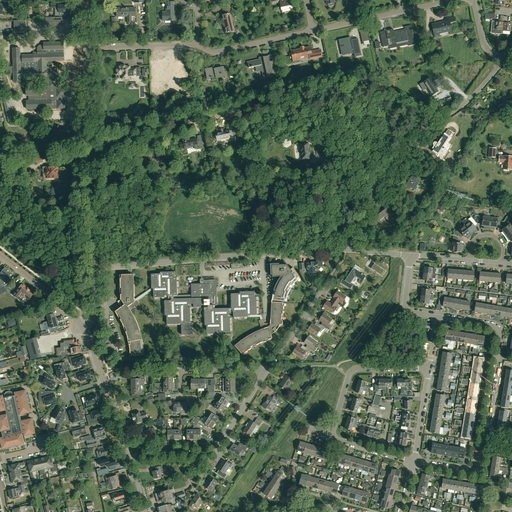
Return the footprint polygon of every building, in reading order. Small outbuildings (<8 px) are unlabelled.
[(272,0),(274,4),(279,3),(279,4),(280,4),(281,4),(282,11),(293,8),(292,3),(288,3),(287,0),(272,0)] [(52,8),(56,8),(56,5),(56,2),(51,2),(48,2),(46,2),(46,5),(48,5),(49,12),(52,12),(52,8)] [(163,21),(167,21),(175,20),(175,12),(174,12),(174,2),(166,3),(166,12),(163,12),(163,21)] [(71,5),(59,5),(59,12),(65,12),(65,15),(70,15),(70,12),(71,12),(71,5)] [(117,8),(117,17),(127,17),(128,23),(132,23),(132,20),(132,16),(135,16),(135,7),(117,8)] [(225,25),(224,25),(226,33),(234,32),(233,27),(232,27),(230,19),(231,18),(230,14),(223,16),(225,25)] [(445,18),(445,21),(433,24),(435,38),(441,37),(440,34),(452,31),(451,23),(456,22),(455,16),(445,18)] [(494,30),(503,31),(504,16),(501,16),(501,20),(498,20),(498,22),(495,21),(494,30)] [(503,31),(511,32),(511,24),(511,23),(509,23),(509,21),(507,21),(507,17),(504,16),(503,31)] [(26,20),(14,21),(14,33),(27,32),(26,20)] [(408,41),(409,46),(415,45),(411,26),(405,27),(406,30),(392,32),(392,35),(381,37),(383,46),(408,41)] [(363,52),(366,49),(357,36),(351,40),(352,40),(350,42),(348,39),(342,43),(350,54),(359,47),(363,52)] [(26,96),(30,95),(30,101),(26,101),(27,109),(51,108),(51,109),(66,108),(65,100),(60,100),(60,98),(65,98),(65,88),(56,88),(56,86),(59,86),(58,69),(51,70),(51,67),(49,67),(49,65),(47,63),(46,63),(46,61),(64,61),(64,54),(62,54),(62,50),(63,50),(63,42),(43,43),(44,45),(43,45),(42,45),(40,46),(38,48),(37,50),(37,51),(37,52),(33,52),(33,55),(22,55),(20,56),(20,48),(13,48),(13,67),(7,67),(7,73),(13,73),(14,82),(21,81),(21,78),(45,77),(45,89),(39,89),(38,87),(26,87),(26,96)] [(311,46),(305,48),(304,46),(301,47),(301,48),(291,51),(292,53),(290,53),(291,58),(293,58),(293,61),(310,58),(310,59),(323,57),(321,49),(312,51),(311,46)] [(269,56),(264,57),(264,59),(248,62),(249,68),(252,67),(252,68),(254,67),(256,66),(258,72),(263,71),(264,74),(267,73),(268,77),(274,75),(269,56)] [(170,67),(160,68),(160,75),(162,75),(162,74),(170,73),(171,83),(175,83),(175,89),(181,89),(181,83),(180,83),(180,77),(178,77),(177,65),(170,66),(170,67)] [(121,67),(117,67),(117,75),(121,75),(121,80),(130,79),(130,80),(137,80),(137,69),(130,69),(130,66),(126,67),(126,66),(121,66),(121,67)] [(215,67),(206,69),(207,76),(211,75),(211,77),(216,76),(216,77),(225,75),(225,78),(231,76),(230,75),(229,70),(224,71),(223,67),(215,69),(215,67)] [(435,92),(434,90),(438,87),(436,84),(435,85),(430,78),(424,83),(430,93),(432,91),(433,93),(435,92)] [(152,97),(149,97),(148,91),(150,91),(150,88),(144,88),(145,104),(149,104),(149,100),(152,100),(152,97)] [(438,95),(435,93),(433,94),(432,93),(429,96),(430,97),(428,100),(430,102),(438,95)] [(188,101),(190,111),(197,109),(194,99),(188,101)] [(52,139),(52,144),(60,144),(60,140),(71,140),(71,134),(70,134),(70,130),(67,130),(67,129),(53,130),(53,139),(52,139)] [(226,139),(230,138),(233,137),(234,135),(233,131),(232,130),(229,131),(228,130),(216,132),(218,141),(222,140),(222,141),(223,141),(226,141),(226,140),(226,139)] [(442,148),(450,137),(445,133),(438,143),(437,142),(436,142),(435,142),(434,142),(433,143),(433,145),(434,146),(432,148),(434,149),(433,152),(438,155),(439,153),(444,156),(448,151),(447,149),(446,148),(444,148),(444,149),(442,148)] [(196,138),(190,140),(189,138),(183,139),(184,141),(180,142),(181,148),(185,148),(185,149),(191,148),(191,146),(198,145),(203,147),(203,144),(206,143),(205,140),(202,141),(201,135),(197,136),(198,138),(197,139),(196,138)] [(308,142),(301,143),(303,160),(310,159),(310,157),(311,157),(310,148),(309,148),(308,142)] [(322,155),(326,151),(327,151),(322,144),(317,147),(322,155)] [(504,157),(500,156),(499,163),(501,163),(504,163),(503,169),(511,169),(511,156),(504,156),(504,157)] [(38,157),(34,158),(32,158),(32,159),(28,160),(29,165),(33,165),(33,164),(44,162),(43,158),(38,159),(38,157)] [(47,172),(47,178),(58,178),(58,167),(43,167),(44,172),(47,172)] [(421,186),(418,184),(421,180),(413,174),(406,185),(414,190),(417,187),(419,188),(421,186)] [(376,216),(380,221),(385,217),(390,223),(393,221),(394,224),(400,220),(394,212),(391,214),(386,208),(382,211),(383,211),(376,216)] [(484,229),(486,229),(488,229),(489,229),(491,218),(484,217),(484,216),(481,216),(480,223),(483,223),(483,226),(484,226),(484,229)] [(469,221),(464,225),(464,226),(472,235),(472,234),(473,234),(473,233),(474,233),(477,232),(475,229),(476,228),(474,226),(476,224),(471,218),(468,220),(469,221)] [(498,219),(491,218),(489,229),(491,229),(492,229),(493,230),(495,231),(495,228),(496,228),(497,225),(500,225),(501,218),(498,218),(498,219)] [(501,233),(503,235),(504,236),(505,237),(511,232),(511,227),(510,225),(511,224),(509,222),(503,226),(505,229),(503,230),(504,231),(501,233)] [(458,230),(456,232),(461,237),(463,235),(465,237),(466,237),(468,239),(469,237),(470,236),(471,236),(471,235),(472,235),(464,226),(459,230),(458,230)] [(465,248),(465,245),(462,245),(462,244),(460,244),(460,240),(454,237),(452,243),(453,243),(453,253),(462,252),(462,251),(464,251),(464,250),(464,249),(464,248),(465,248)] [(311,262),(308,263),(308,270),(309,270),(309,273),(318,272),(318,269),(318,267),(323,266),(323,265),(324,265),(324,264),(324,262),(323,261),(323,260),(317,261),(317,262),(314,262),(311,262)] [(274,295),(273,301),(285,301),(285,298),(287,299),(289,291),(287,291),(291,285),(292,286),(298,280),(296,279),(299,277),(293,268),(291,269),(287,265),(281,265),(280,264),(271,265),(271,271),(272,271),(272,277),(281,277),(282,278),(279,282),(277,287),(275,291),(274,295)] [(361,268),(356,265),(343,284),(351,289),(353,286),(350,284),(356,276),(360,279),(359,282),(362,284),(366,276),(359,272),(361,268)] [(374,271),(382,276),(386,271),(377,265),(374,271)] [(0,275),(3,278),(1,281),(4,284),(3,286),(2,285),(0,286),(0,289),(5,285),(6,286),(8,282),(7,280),(12,273),(5,268),(1,273),(0,275)] [(161,274),(152,274),(152,289),(152,291),(153,291),(154,294),(154,298),(165,297),(165,296),(168,296),(168,301),(165,301),(165,316),(167,315),(167,324),(182,324),(182,335),(193,335),(193,324),(191,324),(190,307),(189,307),(188,304),(194,304),(194,308),(201,307),(201,306),(208,305),(208,310),(205,310),(205,325),(207,325),(207,334),(222,334),(222,332),(230,332),(230,317),(228,317),(228,314),(233,314),(233,317),(248,317),(257,317),(257,315),(257,297),(255,297),(255,291),(240,292),(240,293),(231,294),(231,308),(214,309),(214,305),(218,305),(217,280),(204,280),(204,284),(191,284),(192,295),(177,296),(177,277),(176,277),(175,272),(161,272),(161,274)] [(423,274),(423,280),(427,280),(426,283),(433,284),(434,281),(431,281),(431,278),(435,278),(437,279),(438,276),(436,276),(436,275),(435,275),(432,275),(423,274)] [(122,307),(116,312),(118,315),(119,314),(121,316),(122,318),(120,319),(123,323),(124,326),(125,325),(127,329),(128,331),(126,331),(127,336),(128,339),(130,338),(131,342),(131,344),(129,344),(130,349),(130,353),(132,353),(132,356),(143,355),(144,355),(144,351),(143,347),(142,340),(140,332),(138,325),(134,317),(131,311),(130,310),(140,304),(137,300),(152,291),(152,289),(151,289),(136,299),(135,299),(134,275),(133,275),(127,275),(123,275),(123,278),(121,278),(121,288),(123,288),(123,294),(121,294),(121,300),(120,301),(120,304),(122,307)] [(0,293),(2,293),(3,294),(9,291),(6,286),(5,285),(0,289),(0,293)] [(26,297),(29,300),(33,294),(30,292),(30,291),(23,285),(14,296),(19,300),(22,296),(25,298),(26,297)] [(422,289),(421,296),(433,297),(433,295),(430,294),(431,290),(422,289)] [(337,299),(335,302),(342,306),(341,306),(344,308),(347,303),(344,301),(347,297),(338,291),(333,297),(337,299)] [(421,296),(420,303),(429,304),(429,300),(433,300),(433,297),(421,296)] [(335,302),(333,300),(331,303),(327,301),(323,307),(332,313),(334,309),(338,311),(341,306),(342,306),(335,302)] [(241,341),(235,346),(243,355),(248,350),(254,346),(260,343),(266,341),(272,338),(271,334),(274,333),(277,330),(279,327),(280,324),(283,325),(284,303),(274,302),(272,302),(271,322),(270,322),(269,323),(268,324),(267,324),(265,324),(264,323),(262,315),(257,315),(257,317),(260,317),(261,320),(259,321),(262,329),(261,330),(254,333),(247,337),(241,341)] [(323,322),(321,325),(326,328),(326,329),(329,331),(333,326),(330,324),(332,320),(323,314),(319,320),(323,322)] [(47,322),(43,323),(45,330),(50,329),(51,333),(54,332),(59,331),(58,327),(59,327),(57,319),(56,317),(55,317),(49,319),(49,321),(47,322)] [(9,320),(11,327),(17,325),(16,319),(9,320)] [(326,329),(326,328),(321,325),(318,323),(316,325),(312,323),(308,329),(317,335),(320,331),(323,333),(326,329)] [(447,330),(445,340),(451,341),(453,331),(447,330)] [(478,335),(476,345),(483,346),(484,337),(478,335)] [(311,351),(314,353),(318,348),(315,346),(317,343),(308,337),(304,343),(308,345),(306,347),(306,348),(311,351)] [(26,341),(31,360),(42,357),(41,353),(40,353),(40,351),(36,338),(26,341)] [(59,357),(63,357),(66,356),(65,349),(70,349),(70,347),(74,346),(74,347),(78,347),(77,342),(73,343),(73,342),(70,342),(69,340),(64,340),(64,342),(61,342),(61,348),(56,348),(57,355),(59,354),(59,357)] [(306,347),(303,345),(301,348),(297,346),(293,352),(302,358),(305,354),(308,356),(311,351),(306,348),(306,347)] [(80,347),(78,347),(74,347),(74,346),(70,347),(70,349),(71,349),(72,355),(78,354),(78,353),(81,352),(80,347)] [(69,357),(71,364),(74,363),(76,368),(80,367),(79,366),(86,364),(85,361),(86,360),(85,357),(77,359),(76,356),(69,357)] [(470,358),(470,360),(475,361),(474,365),(481,366),(482,359),(475,358),(475,359),(470,358)] [(62,379),(66,378),(63,370),(67,369),(65,362),(58,364),(59,367),(55,369),(56,373),(57,372),(59,379),(62,378),(62,379)] [(79,378),(80,381),(82,381),(82,382),(85,381),(85,380),(91,378),(90,375),(91,375),(89,371),(81,374),(80,370),(74,372),(76,379),(79,378)] [(43,377),(40,382),(42,383),(42,384),(43,384),(43,385),(46,387),(46,386),(53,389),(54,386),(55,387),(56,384),(56,383),(53,381),(49,379),(51,376),(46,372),(42,377),(43,377)] [(164,377),(164,383),(174,383),(174,376),(166,377),(166,373),(159,374),(159,377),(164,377)] [(298,378),(297,377),(297,376),(291,373),(289,377),(286,375),(279,386),(286,391),(289,386),(291,387),(293,383),(291,382),(293,380),(294,381),(294,380),(295,381),(298,378)] [(359,380),(357,386),(368,389),(370,390),(371,387),(365,386),(366,382),(359,380)] [(174,390),(174,383),(164,383),(164,389),(164,393),(168,393),(168,390),(174,390)] [(138,395),(142,395),(143,395),(143,394),(143,392),(141,392),(141,386),(132,386),(132,392),(132,396),(138,396),(138,395)] [(0,439),(2,449),(25,444),(22,433),(24,433),(24,436),(35,434),(32,419),(21,421),(20,415),(31,413),(26,390),(15,393),(15,396),(14,396),(13,393),(12,392),(11,392),(9,391),(8,391),(7,392),(6,392),(6,393),(5,394),(4,395),(5,398),(4,398),(3,395),(0,395),(0,411),(6,410),(7,414),(0,415),(0,431),(2,431),(3,437),(0,438),(0,439)] [(48,391),(39,390),(39,398),(40,401),(44,400),(46,405),(47,405),(47,406),(51,405),(50,404),(56,402),(56,399),(55,395),(50,397),(49,395),(47,394),(48,391)] [(436,394),(435,401),(444,402),(445,396),(436,394)] [(83,403),(85,409),(92,407),(91,404),(98,401),(99,400),(98,397),(97,397),(96,395),(90,396),(87,397),(86,398),(87,402),(83,403)] [(222,396),(218,402),(226,407),(230,401),(222,396)] [(269,396),(262,406),(270,412),(277,402),(280,404),(282,401),(275,396),(274,399),(269,396)] [(353,398),(352,404),(358,406),(360,401),(353,398)] [(463,399),(463,402),(468,403),(468,406),(475,407),(476,400),(469,399),(469,400),(463,399)] [(401,400),(401,403),(405,403),(405,409),(410,409),(410,401),(406,401),(405,400),(401,400)] [(218,402),(215,407),(222,412),(226,407),(218,402)] [(190,407),(187,407),(187,403),(181,403),(181,412),(187,412),(187,411),(191,411),(190,407)] [(352,404),(350,410),(357,413),(358,406),(352,404)] [(61,417),(64,410),(64,409),(61,407),(61,408),(58,407),(56,411),(55,410),(54,413),(55,414),(53,418),(57,420),(55,422),(62,425),(65,419),(61,417)] [(72,411),(69,411),(72,419),(71,419),(72,423),(73,423),(74,424),(80,422),(81,424),(81,427),(85,426),(84,423),(82,416),(79,417),(77,413),(76,408),(72,410),(72,411)] [(86,416),(89,425),(98,422),(97,419),(104,416),(103,413),(102,413),(101,410),(97,411),(94,412),(91,413),(92,414),(86,416)] [(134,417),(133,417),(134,420),(134,419),(135,423),(143,421),(142,419),(148,418),(146,412),(140,413),(140,411),(132,413),(134,417)] [(208,411),(206,414),(209,416),(207,418),(215,423),(219,418),(211,412),(211,413),(208,411)] [(348,417),(346,422),(356,425),(360,426),(361,424),(357,423),(358,419),(355,419),(348,417)] [(207,418),(204,423),(212,429),(215,423),(207,418)] [(250,420),(243,431),(250,435),(257,424),(259,426),(262,422),(257,419),(254,423),(250,420)] [(396,419),(395,421),(402,422),(401,426),(409,427),(410,421),(402,420),(396,419)] [(346,422),(345,429),(352,431),(353,427),(355,428),(359,429),(360,426),(356,425),(346,422)] [(376,427),(373,437),(379,439),(381,432),(377,431),(379,424),(376,424),(375,427),(376,427)] [(81,427),(71,429),(74,437),(87,434),(85,426),(81,427)] [(369,428),(367,435),(373,437),(376,427),(375,427),(370,426),(369,428)] [(431,426),(430,432),(439,434),(440,427),(431,426)] [(90,435),(83,437),(83,438),(83,441),(86,441),(87,441),(88,448),(91,447),(98,445),(97,443),(96,441),(106,438),(105,433),(103,427),(93,430),(95,435),(95,438),(91,439),(90,435)] [(155,428),(140,432),(142,440),(150,438),(151,441),(158,439),(155,428)] [(300,441),(297,451),(304,453),(305,449),(307,443),(300,441)] [(233,444),(230,450),(238,456),(241,452),(243,453),(247,448),(240,443),(238,447),(233,444)] [(305,449),(304,453),(310,454),(311,449),(312,445),(307,443),(305,449)] [(311,449),(310,454),(316,456),(318,449),(319,447),(312,445),(311,449)] [(99,451),(96,452),(98,457),(101,456),(113,453),(111,447),(104,449),(103,446),(98,448),(99,451)] [(318,449),(316,456),(322,458),(325,449),(319,447),(318,449)] [(341,454),(338,463),(344,465),(347,456),(341,454)] [(51,456),(45,458),(48,469),(51,468),(52,472),(58,471),(56,464),(53,464),(51,456)] [(347,456),(344,465),(350,467),(353,457),(347,456)] [(353,457),(350,467),(356,468),(359,459),(353,457)] [(45,458),(39,459),(43,474),(45,474),(44,469),(48,469),(45,458)] [(39,459),(34,460),(36,471),(39,470),(40,475),(43,474),(39,459)] [(117,465),(115,459),(110,461),(109,461),(109,459),(108,459),(100,461),(101,467),(107,465),(108,467),(110,467),(111,470),(117,469),(116,465),(117,465)] [(359,459),(356,468),(362,470),(365,461),(359,459)] [(27,462),(31,477),(34,476),(33,472),(36,471),(34,460),(27,462)] [(219,470),(217,473),(224,479),(227,475),(224,473),(228,467),(230,468),(234,463),(228,460),(226,462),(223,460),(217,469),(219,470)] [(365,461),(362,470),(368,472),(371,463),(365,461)] [(8,466),(10,472),(21,469),(20,466),(24,465),(24,462),(8,466)] [(371,463),(368,472),(375,474),(377,465),(371,463)] [(156,471),(153,472),(155,478),(162,476),(160,473),(161,472),(160,466),(155,468),(156,471)] [(187,468),(181,478),(185,480),(190,470),(187,468)] [(10,472),(11,478),(26,474),(26,472),(21,473),(21,469),(10,472)] [(391,469),(389,475),(398,477),(400,471),(391,469)] [(277,472),(274,477),(282,483),(285,477),(277,472)] [(26,475),(26,474),(11,478),(12,484),(21,482),(21,485),(28,483),(27,478),(23,479),(22,475),(26,475)] [(298,475),(298,477),(299,479),(300,480),(299,484),(306,486),(308,476),(302,474),(300,474),(298,475)] [(422,474),(421,480),(428,482),(429,478),(433,480),(434,477),(422,474)] [(100,484),(100,486),(103,485),(108,484),(120,480),(119,477),(118,477),(118,476),(114,477),(113,475),(106,478),(108,482),(106,483),(105,482),(100,484)] [(389,475),(387,481),(397,484),(398,477),(389,475)] [(308,476),(306,486),(312,487),(314,478),(308,476)] [(216,490),(213,488),(217,481),(210,477),(204,486),(210,490),(210,491),(214,494),(216,490)] [(274,477),(270,483),(279,488),(282,483),(274,477)] [(314,478),(312,487),(318,489),(321,479),(314,478)] [(321,479),(318,489),(324,491),(327,481),(321,479)] [(121,483),(120,480),(108,484),(110,490),(118,487),(117,486),(121,484),(120,483),(121,483)] [(421,480),(419,486),(426,488),(428,482),(421,480)] [(327,481),(324,491),(330,492),(333,483),(327,481)] [(387,481),(386,487),(395,490),(397,484),(387,481)] [(270,483),(267,488),(275,493),(279,488),(270,483)] [(333,483),(330,492),(336,494),(339,484),(335,483),(333,483)] [(19,485),(20,488),(9,490),(10,498),(19,497),(18,493),(26,492),(24,484),(19,485)] [(345,486),(342,496),(348,497),(351,488),(345,486)] [(425,494),(426,491),(426,488),(419,486),(417,492),(425,494)] [(386,487),(384,493),(393,496),(395,490),(386,487)] [(272,498),(275,493),(267,488),(264,493),(272,498)] [(351,488),(348,497),(355,499),(357,490),(351,488)] [(157,494),(159,503),(172,500),(171,497),(173,496),(171,489),(157,494)] [(357,490),(355,499),(361,501),(363,491),(357,490)] [(363,491),(361,501),(367,503),(369,493),(363,491)] [(117,493),(114,494),(112,494),(114,502),(116,502),(121,500),(122,501),(125,500),(125,499),(123,492),(117,494),(117,493)] [(198,493),(191,504),(189,506),(193,509),(195,506),(198,508),(205,498),(198,493)] [(384,493),(382,499),(392,502),(393,496),(384,493)] [(382,499),(380,506),(390,508),(392,502),(382,499)] [(412,502),(409,511),(415,511),(417,508),(414,507),(415,502),(412,502)]
